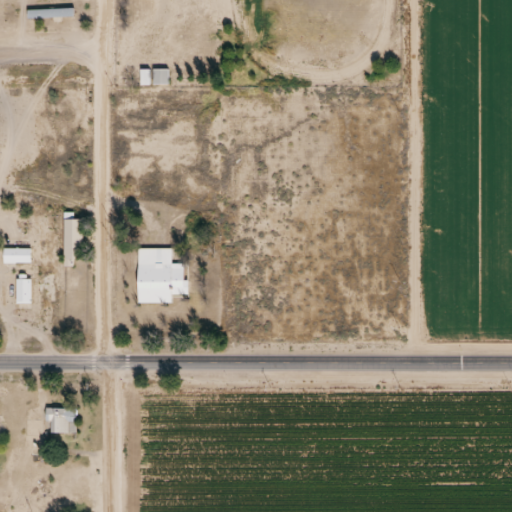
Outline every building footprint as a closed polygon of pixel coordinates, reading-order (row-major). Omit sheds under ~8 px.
[(72,8),(26,8),(26,17),(72,17),(72,8)] [(166,84),(166,69),(152,69),(152,84),(166,84)] [(62,212),(62,261),(84,261),(84,211),(62,212)] [(2,240),(30,240),(31,257),(1,257),(2,240)] [(135,303),(170,303),(170,296),(184,296),(184,263),(170,263),(170,248),(136,248),(135,303)] [(14,271),(31,271),(31,298),(13,299),(14,271)] [(46,408),(46,433),(75,433),(75,408),(46,408)]
